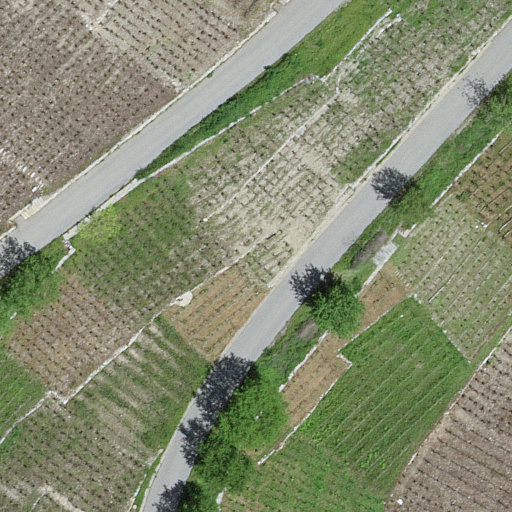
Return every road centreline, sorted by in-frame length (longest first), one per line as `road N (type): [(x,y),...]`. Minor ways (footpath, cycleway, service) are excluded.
road 1 (unclassified): [(158,511),(183,449),(249,343),(511,43)]
road 2 (unclassified): [(319,0),(0,260)]
